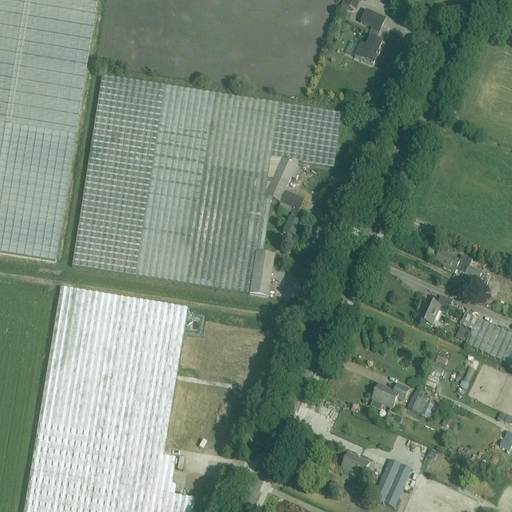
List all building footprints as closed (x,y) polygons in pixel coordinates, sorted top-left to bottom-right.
[(86,73),(97,0),(0,0),(0,253),(55,263),(66,194),(75,137),(86,73)] [(355,0),(351,8),(358,11),(363,0),(355,0)] [(378,52),(382,44),(376,41),(386,20),(366,11),(361,23),(372,28),(368,38),(370,39),(366,48),(360,45),(355,58),(373,67),(377,57),(378,58),(380,53),(378,52)] [(280,205),(285,194),(285,193),(298,163),(334,169),(342,115),(102,78),(72,268),(249,296),(256,254),(263,255),(271,201),(280,205)] [(341,178),(339,177),(337,177),(336,177),(333,177),(331,178),(330,180),(329,182),(329,184),(329,186),(329,187),(330,189),(331,190),(332,191),(334,192),(336,192),(338,192),(340,191),(342,190),(343,188),(344,186),(344,184),(344,182),(343,180),(341,178)] [(285,194),(280,205),(294,211),(290,221),(289,221),(283,235),(294,240),(300,226),(294,224),(304,202),(285,194)] [(440,254),(436,262),(444,266),(443,268),(455,274),(457,271),(473,279),(472,282),(477,284),(478,283),(482,275),(483,273),(470,267),(472,261),(462,257),(461,261),(442,252),(441,254),(440,254)] [(274,257),(263,255),(256,254),(249,296),(267,299),(274,257)] [(158,493),(163,457),(165,447),(188,310),(130,300),(61,289),(51,347),(39,424),(31,473),(113,486),(158,493)] [(447,316),(453,302),(441,297),(437,306),(427,302),(419,321),(433,327),(439,312),(447,316)] [(511,366),(511,335),(465,315),(460,326),(472,331),(466,346),(511,366)] [(433,372),(445,376),(447,369),(436,365),(433,372)] [(398,386),(395,393),(379,386),(373,401),(374,401),(371,407),(380,411),(383,405),(394,410),(398,399),(405,402),(410,391),(398,386)] [(414,398),(408,411),(422,417),(428,404),(414,398)] [(510,452),(511,446),(511,445),(503,441),(500,448),(510,452)] [(370,464),(351,455),(349,457),(348,457),(344,465),(346,465),(344,469),(364,478),(370,464)] [(163,457),(158,493),(175,496),(176,484),(172,483),(176,459),(163,457)] [(391,463),(373,501),(395,511),(400,498),(390,494),(401,468),(391,463)] [(402,469),(393,492),(402,496),(411,473),(402,469)] [(193,511),(195,501),(31,473),(24,511),(193,511)]
